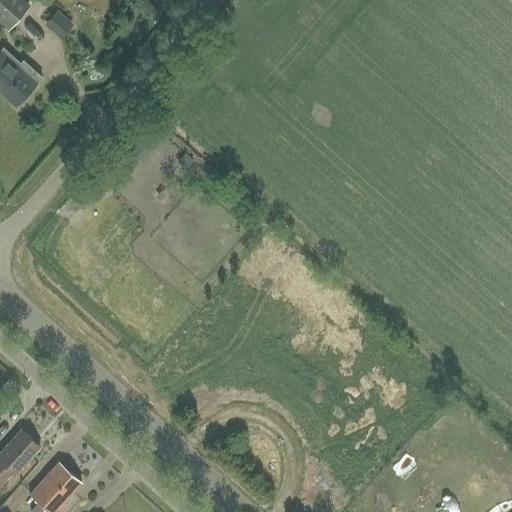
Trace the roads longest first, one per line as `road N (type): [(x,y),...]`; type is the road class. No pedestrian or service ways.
road 1 (unclassified): [(0,244),(215,0)]
road 2 (secondary): [(239,511),(0,294)]
road 3 (unclassified): [(186,511),(0,342)]
